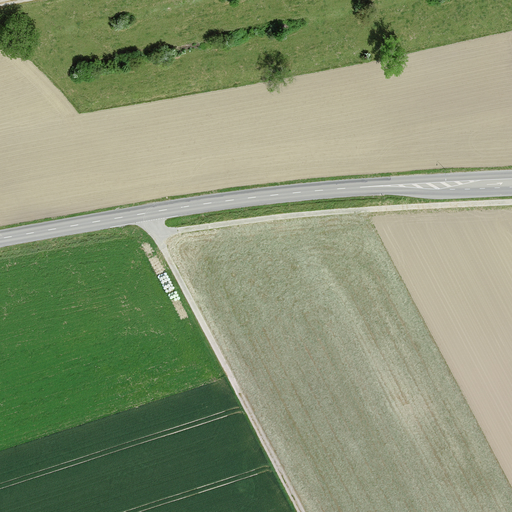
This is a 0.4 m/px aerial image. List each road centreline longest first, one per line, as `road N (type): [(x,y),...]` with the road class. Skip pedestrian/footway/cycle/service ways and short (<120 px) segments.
road 1 (secondary): [(0,239),(315,191),(511,182)]
road 2 (track): [(155,231),(511,202)]
road 3 (track): [(155,231),(300,511)]
